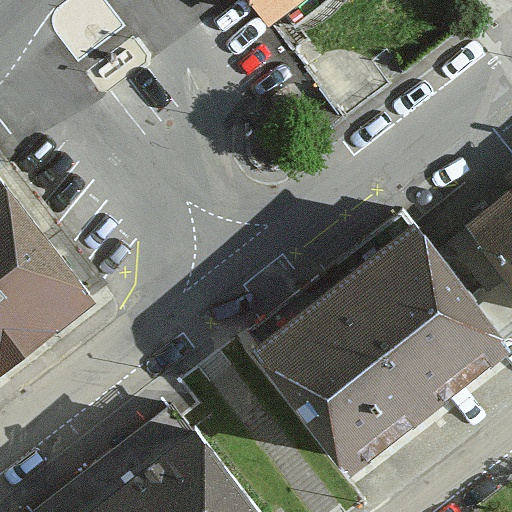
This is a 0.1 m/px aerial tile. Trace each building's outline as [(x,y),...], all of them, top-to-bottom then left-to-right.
[(262,0),(270,10),(282,0),(262,0)] [(511,170),(462,209),(511,274),(511,170)] [(0,182),(0,372),(93,298),(0,182)] [(246,335),(344,465),(503,344),(404,215),(347,258),(246,335)] [(67,511),(248,511),(181,425),(67,511)]
